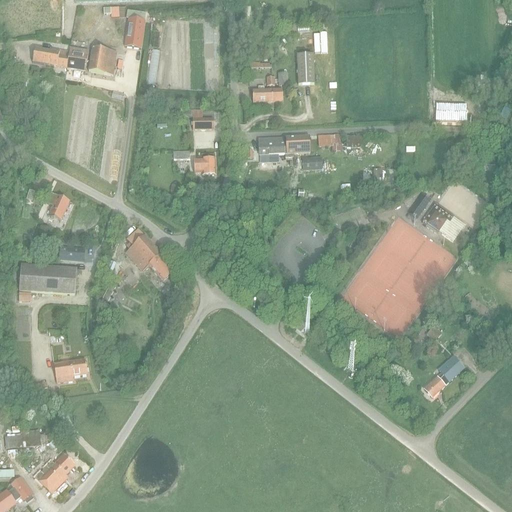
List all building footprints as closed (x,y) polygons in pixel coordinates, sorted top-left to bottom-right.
[(307,19),(297,19),(297,31),(308,30),(307,19)] [(129,29),(126,47),(140,49),(144,31),(129,29)] [(56,68),(66,69),(68,53),(59,52),(59,53),(35,49),(32,64),(57,68),(56,68)] [(68,53),(66,69),(67,69),(67,70),(79,72),(85,72),(88,52),(70,49),(69,53),(68,53)] [(88,73),(112,77),(116,53),(92,49),(88,73)] [(297,56),(298,86),(310,85),(314,85),(313,55),(297,56)] [(17,64),(15,72),(22,73),(24,65),(17,64)] [(278,75),(279,87),(287,86),(287,74),(278,75)] [(266,79),(267,87),(274,87),(274,78),(266,79)] [(252,92),(252,104),(272,103),(282,103),(282,91),(264,91),(264,87),(258,87),(258,91),(252,92)] [(441,104),(440,116),(461,118),(462,106),(441,104)] [(193,121),(193,131),(213,131),(213,120),(193,121)] [(332,148),(332,152),(341,151),(340,136),(318,137),(319,149),(332,148)] [(259,141),(260,157),(274,156),(274,159),(278,159),(278,156),(285,156),(285,158),(293,158),(293,155),(310,154),(309,138),(259,141)] [(346,138),(346,149),(362,149),(362,138),(346,138)] [(484,155),(485,166),(495,166),(495,154),(484,155)] [(202,161),(194,161),(194,175),(202,175),(202,177),(215,177),(214,156),(201,156),(202,161)] [(303,160),(303,172),(322,171),(321,159),(303,160)] [(373,170),(374,187),(396,186),(395,170),(373,170)] [(48,216),(61,222),(69,203),(57,197),(51,194),(46,204),(53,207),(48,216)] [(408,215),(417,221),(430,201),(422,196),(408,215)] [(435,204),(421,224),(426,227),(427,225),(438,233),(454,243),(465,227),(453,219),(454,217),(435,204)] [(129,251),(125,254),(142,272),(148,267),(163,283),(173,274),(158,258),(161,256),(138,230),(126,241),(129,244),(126,247),(129,251)] [(60,247),(59,261),(83,262),(84,249),(60,247)] [(109,260),(104,271),(111,274),(116,263),(109,260)] [(19,292),(19,303),(31,304),(31,294),(75,297),(77,271),(21,266),(19,292)] [(98,299),(107,304),(116,286),(107,281),(98,299)] [(167,291),(174,296),(180,289),(173,283),(167,291)] [(100,314),(98,322),(105,324),(107,316),(100,314)] [(98,323),(96,330),(102,332),(104,325),(98,323)] [(301,324),(295,332),(299,335),(305,327),(301,324)] [(433,328),(426,336),(434,342),(441,334),(433,328)] [(441,375),(424,391),(432,400),(464,370),(453,358),(438,372),(441,375)] [(73,378),(87,376),(85,361),(54,366),(56,385),(73,382),(73,378)] [(32,385),(33,391),(48,389),(47,387),(47,383),(32,385)] [(21,433),(21,438),(5,439),(6,450),(41,447),(41,442),(45,442),(45,436),(40,436),(40,432),(21,433)] [(36,472),(32,476),(36,480),(51,495),(68,479),(66,476),(75,467),(64,456),(54,466),(52,463),(40,476),(36,472)] [(13,472),(0,472),(0,480),(14,480),(13,472)] [(14,489),(7,494),(14,503),(21,499),(24,502),(27,505),(33,501),(31,497),(32,496),(20,480),(12,486),(14,489)] [(0,497),(0,511),(4,511),(15,505),(14,503),(7,494),(7,493),(0,497)]
